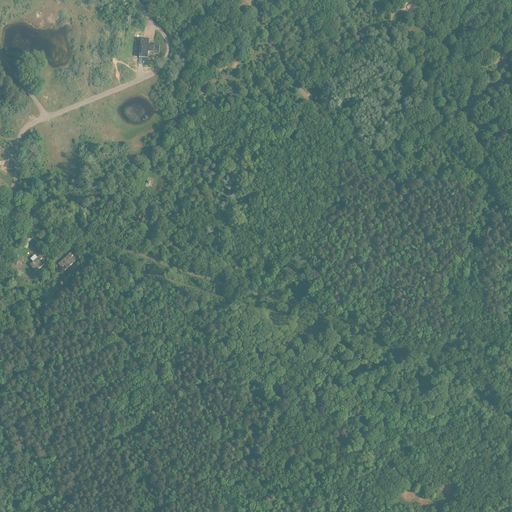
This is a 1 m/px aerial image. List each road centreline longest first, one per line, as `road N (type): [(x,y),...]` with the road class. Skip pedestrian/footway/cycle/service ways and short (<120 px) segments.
road 1 (unknown): [(139,511),(469,418),(469,388),(511,344)]
road 2 (unknown): [(368,0),(388,149),(463,201),(489,310),(511,330)]
